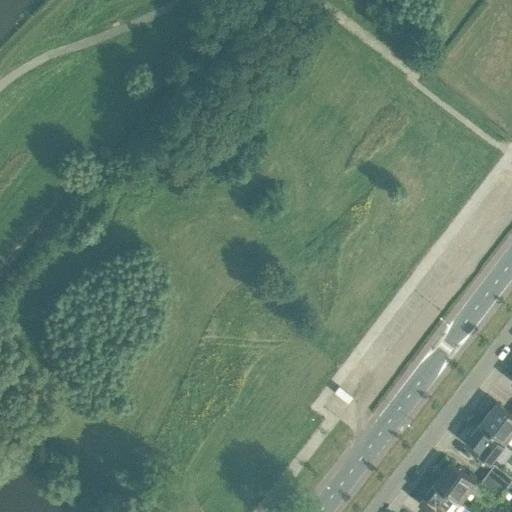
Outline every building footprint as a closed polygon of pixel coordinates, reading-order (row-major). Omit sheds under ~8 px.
[(507,442),(511,435),(511,413),(496,401),(480,422),(507,442)] [(491,463),(507,442),(480,422),(465,442),(491,463)] [(461,502),(477,481),(450,461),(435,482),(461,502)] [(511,480),(511,477),(495,464),(487,474),(505,489),(511,480)] [(497,499),(505,489),(487,474),(479,485),(497,499)] [(431,511),(453,511),(461,502),(435,482),(419,502),(431,511)]
